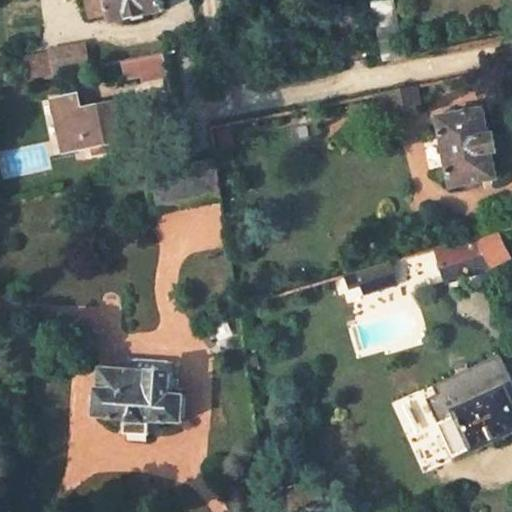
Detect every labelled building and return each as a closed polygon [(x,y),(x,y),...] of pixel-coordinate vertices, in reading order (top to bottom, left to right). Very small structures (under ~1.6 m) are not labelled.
[(174,5),(173,0),(88,0),(94,23),(174,5)] [(408,57),(394,0),(371,0),(385,61),(408,57)] [(93,66),(89,42),(54,48),(59,72),(93,66)] [(122,60),(125,76),(166,68),(163,52),(122,60)] [(53,73),(48,53),(24,57),(28,78),(53,73)] [(390,114),(420,108),(415,86),(386,92),(390,114)] [(61,151),(123,141),(114,101),(83,106),(81,93),(50,97),(61,151)] [(490,135),(485,108),(439,117),(452,185),(497,176),(493,151),(490,135)] [(500,150),(497,134),(490,135),(493,151),(500,150)] [(142,174),(150,212),(221,197),(216,157),(186,163),(187,165),(142,174)] [(484,252),(503,246),(497,228),(476,235),(484,252)] [(482,255),(476,235),(440,245),(446,266),(482,255)] [(365,290),(397,281),(391,259),(348,272),(352,284),(362,281),(365,290)] [(237,304),(210,313),(215,330),(240,323),(237,304)] [(149,418),(182,420),(184,393),(169,391),(171,359),(134,355),(132,367),(102,366),(100,385),(96,385),(95,415),(127,417),(149,418)] [(511,387),(511,376),(510,372),(435,404),(442,419),(440,420),(455,455),(477,446),(477,448),(511,431),(511,393),(510,388),(511,387)] [(126,432),(148,433),(149,418),(127,417),(126,432)]
